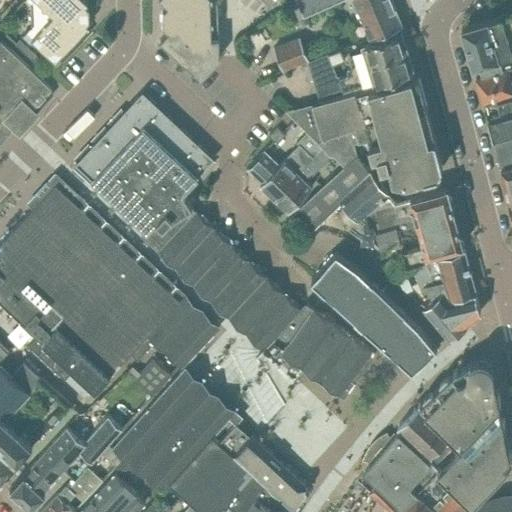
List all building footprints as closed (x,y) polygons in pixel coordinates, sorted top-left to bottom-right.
[(26,31),(56,59),(89,24),(87,21),(89,19),(89,6),(86,4),(89,1),(87,0),(27,0),(31,4),(32,25),(26,31)] [(163,0),(169,5),(164,10),(164,25),(170,29),(161,39),(202,77),(220,58),(218,1),(219,0),(163,0)] [(298,0),(304,14),(337,0),(353,0),(368,38),(402,25),(392,0),(298,0)] [(476,75),(511,64),(511,13),(462,28),(476,75)] [(350,54),(353,65),(407,49),(402,30),(363,42),(366,49),(350,54)] [(274,47),(283,70),(309,59),(300,37),(274,47)] [(15,43),(36,62),(41,57),(20,38),(15,43)] [(0,144),(52,88),(0,39),(0,144)] [(349,72),(339,75),(343,88),(371,80),(371,82),(414,70),(407,49),(353,65),(347,67),(349,72)] [(511,64),(476,75),(483,99),(511,90),(511,80),(511,78),(511,77),(511,64)] [(298,122),(318,142),(353,134),(429,114),(418,74),(294,108),(298,122)] [(156,220),(172,235),(195,211),(183,192),(199,175),(215,158),(143,90),(76,163),(93,179),(148,230),(156,220)] [(511,95),(506,97),(486,102),(489,113),(488,113),(495,139),(511,134),(511,95)] [(333,153),(345,166),(357,156),(357,155),(354,142),(369,138),(373,156),(379,155),(382,166),(390,164),(393,179),(407,182),(438,173),(442,165),(429,114),(353,134),(318,142),(324,148),(331,155),(333,153)] [(260,184),(273,197),(299,173),(324,148),(318,142),(298,122),(288,132),(300,144),(260,184)] [(269,135),(277,143),(286,135),(277,127),(269,135)] [(511,134),(495,139),(501,161),(511,157),(511,134)] [(313,175),(331,155),(324,148),(299,173),(273,197),(289,212),(302,197),(313,186),(306,179),(311,173),(313,175)] [(248,167),(260,184),(279,164),(265,149),(248,167)] [(419,225),(421,233),(458,224),(448,186),(396,200),(357,156),(345,166),(343,168),(308,199),(292,215),(312,228),(343,200),(361,219),(365,215),(373,223),(375,231),(398,225),(399,230),(419,225)] [(511,161),(501,164),(510,198),(511,207),(511,161)] [(30,211),(0,243),(0,300),(37,336),(29,345),(65,379),(74,370),(96,390),(131,353),(138,360),(155,341),(147,334),(180,299),(145,266),(56,183),(30,211)] [(163,245),(181,261),(214,226),(196,209),(195,211),(172,235),(163,245)] [(382,267),(378,271),(394,281),(395,280),(413,266),(431,261),(430,258),(429,254),(463,245),(458,224),(421,233),(401,237),(401,239),(421,235),(424,245),(400,251),(401,254),(396,258),(393,256),(393,257),(382,267)] [(181,261),(198,277),(231,242),(214,226),(181,261)] [(198,277),(215,293),(248,258),(231,242),(198,277)] [(430,258),(431,261),(436,282),(441,281),(447,300),(476,293),(464,249),(430,258)] [(317,272),(312,278),(325,291),(326,292),(356,319),(380,341),(412,370),(413,370),(437,348),(419,326),(357,265),(337,251),(337,250),(332,255),(317,272)] [(215,293),(233,310),(266,275),(248,258),(215,293)] [(424,284),(434,299),(424,307),(450,338),(468,323),(447,300),(441,281),(436,282),(431,261),(413,266),(421,286),(424,284)] [(233,310),(254,329),(287,294),(266,275),(233,310)] [(476,293),(447,300),(468,323),(477,316),(481,309),(480,309),(476,293)] [(275,339),(285,346),(313,307),(307,302),(301,308),(287,294),(254,329),(270,344),(275,339)] [(197,315),(180,299),(147,334),(155,341),(165,350),(197,315)] [(285,346),(304,359),(333,321),(313,307),(285,346)] [(216,332),(197,315),(165,350),(183,367),(216,332)] [(304,359),(325,374),(353,335),(333,321),(304,359)] [(353,335),(325,374),(345,389),(373,350),(353,335)] [(457,439),(461,443),(440,466),(451,477),(476,501),(477,500),(511,460),(511,458),(511,455),(510,445),(510,441),(509,441),(506,427),(507,427),(506,424),(504,415),(502,414),(500,403),(501,401),(498,387),(499,387),(498,383),(495,370),(495,369),(495,368),(494,368),(494,366),(494,364),(493,362),(493,361),(492,360),(490,358),(489,358),(488,357),(486,356),(484,356),(483,355),(481,356),(479,356),(477,357),(476,358),(474,359),(456,370),(453,372),(434,389),(419,404),(457,439)] [(172,374),(154,357),(140,371),(133,365),(127,372),(151,395),(172,374)] [(24,361),(14,372),(32,388),(42,378),(24,361)] [(0,399),(17,381),(0,365),(0,399)] [(181,370),(113,447),(124,457),(136,468),(206,392),(181,370)] [(0,477),(2,479),(33,445),(5,421),(30,394),(17,381),(0,399),(0,477)] [(206,392),(136,468),(162,491),(212,437),(201,426),(221,405),(206,392)] [(438,460),(457,439),(419,404),(398,426),(431,456),(432,456),(438,460)] [(231,415),(221,405),(201,426),(212,437),(213,436),(222,444),(239,425),(230,417),(231,416),(231,415)] [(68,426),(10,488),(32,508),(45,493),(44,492),(81,450),(89,457),(93,461),(123,426),(120,423),(111,415),(93,434),(86,442),(68,426)] [(251,436),(239,425),(222,444),(295,509),(307,491),(306,484),(252,434),(251,436)] [(391,439),(389,438),(380,446),(383,448),(381,451),(413,481),(424,468),(431,461),(398,431),(391,439)] [(170,483),(197,508),(215,489),(228,498),(225,501),(241,511),(292,511),(295,509),(222,444),(213,436),(212,437),(170,483)] [(440,466),(439,468),(431,475),(424,468),(413,481),(381,451),(383,448),(380,446),(389,438),(388,437),(382,441),(376,446),(372,452),(369,459),(371,461),(364,470),(376,482),(378,484),(400,505),(403,508),(415,495),(428,507),(452,481),(450,479),(451,477),(440,466)] [(40,511),(72,511),(75,510),(67,502),(75,492),(85,501),(104,479),(88,466),(70,488),(66,484),(40,511)] [(78,511),(100,511),(112,498),(115,501),(129,487),(115,474),(93,496),(78,511)] [(452,481),(428,507),(432,511),(461,511),(472,500),(474,502),(475,501),(476,501),(451,477),(450,479),(452,481)] [(378,484),(369,492),(390,511),(393,511),(400,505),(378,484)] [(136,511),(145,503),(129,487),(115,501),(112,498),(100,511),(136,511)] [(197,508),(193,511),(241,511),(225,501),(228,498),(215,489),(197,508)] [(399,511),(432,511),(428,507),(415,495),(403,508),(399,511)] [(142,511),(167,511),(171,508),(158,496),(142,511)] [(511,511),(511,496),(511,497),(507,497),(502,498),(500,498),(498,499),(495,500),(492,502),(490,503),(487,505),(485,506),(483,508),(479,511),(477,511),(476,511),(475,511),(511,511)]
